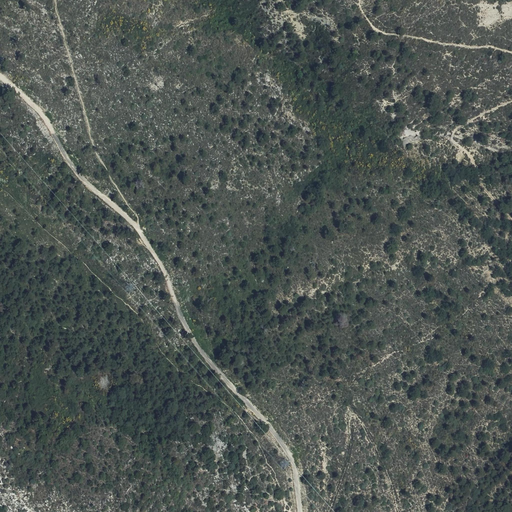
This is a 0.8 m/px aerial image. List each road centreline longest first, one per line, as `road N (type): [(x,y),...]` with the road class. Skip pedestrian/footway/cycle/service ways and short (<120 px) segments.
road 1 (track): [(298,511),(291,459),(210,362),(143,235)]
road 2 (track): [(143,235),(86,183),(44,119),(0,75)]
road 3 (track): [(358,0),(364,19),(388,35),(511,51)]
road 4 (track): [(511,98),(452,137),(511,203)]
